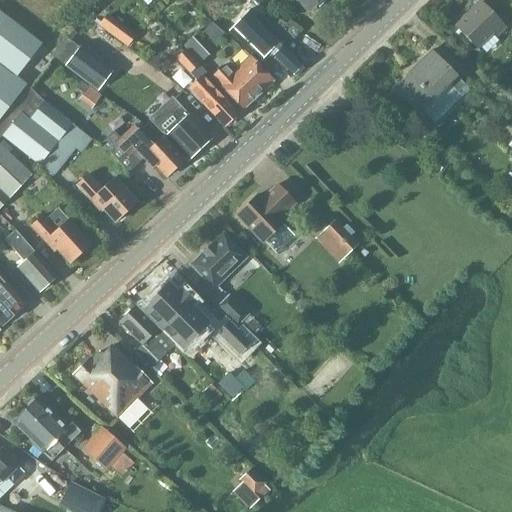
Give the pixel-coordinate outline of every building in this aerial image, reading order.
[(294,0),(307,13),(320,0),(294,0)] [(497,39),(505,32),(479,4),(456,26),(478,49),(493,34),(497,39)] [(249,11),(229,31),(261,62),(267,56),(290,78),(304,64),(287,48),(301,33),(280,20),(270,31),(249,11)] [(0,65),(15,77),(40,45),(0,13),(0,65)] [(107,15),(99,26),(127,48),(136,36),(107,15)] [(156,23),(146,33),(155,41),(165,31),(156,23)] [(63,58),(69,41),(58,36),(52,54),(63,58)] [(200,65),(209,56),(192,39),(184,47),(200,65)] [(80,47),(65,67),(98,91),(113,72),(80,47)] [(244,52),(231,64),(229,62),(212,78),(243,110),(273,82),(244,52)] [(183,53),(174,62),(188,75),(196,67),(183,53)] [(417,70),(397,90),(421,114),(423,112),(435,123),(462,97),(458,93),(464,87),(431,53),(415,68),(417,70)] [(0,65),(0,121),(27,87),(15,77),(0,65)] [(202,105),(225,127),(237,115),(214,93),(217,89),(203,76),(205,75),(196,67),(188,75),(196,83),(187,93),(201,106),(202,105)] [(94,109),(102,96),(84,84),(75,97),(94,109)] [(0,138),(3,137),(20,114),(29,120),(43,103),(27,87),(0,121),(0,138)] [(43,103),(29,120),(20,114),(3,137),(38,164),(48,153),(57,141),(70,124),(43,103)] [(165,108),(150,122),(162,134),(163,133),(166,136),(167,136),(189,160),(210,140),(188,116),(180,108),(172,115),(165,108)] [(153,168),(163,178),(180,162),(160,141),(151,149),(133,129),(126,135),(118,127),(98,144),(125,174),(134,166),(127,158),(134,152),(150,170),(153,168)] [(57,141),(48,153),(63,165),(72,153),(57,141)] [(0,146),(0,210),(32,176),(0,146)] [(103,208),(115,221),(135,203),(111,178),(98,190),(86,177),(75,187),(99,212),(103,208)] [(258,196),(236,217),(262,244),(264,242),(275,253),(293,236),(282,225),(284,223),(280,219),(295,204),(277,186),(262,200),(258,196)] [(58,250),(71,264),(90,246),(68,222),(55,234),(41,219),(31,228),(55,253),(58,250)] [(346,226),(343,229),(335,221),(321,233),(344,257),(358,245),(352,238),(355,235),(346,226)] [(27,261),(18,269),(39,293),(56,278),(14,231),(6,237),(11,242),(10,242),(27,261)] [(223,234),(191,266),(214,289),(246,258),(223,234)] [(0,325),(25,303),(0,275),(0,325)] [(176,292),(169,285),(158,297),(155,294),(146,303),(149,305),(148,307),(181,340),(183,338),(187,343),(207,322),(189,304),(191,302),(179,290),(176,292)] [(240,323),(248,315),(228,297),(218,309),(237,327),(240,323)] [(152,369),(175,346),(136,308),(120,324),(142,345),(135,352),(152,369)] [(219,317),(210,327),(229,345),(239,336),(219,317)] [(252,319),(245,328),(253,335),(261,327),(252,319)] [(87,360),(72,376),(118,420),(152,384),(113,346),(103,356),(99,353),(89,363),(87,360)] [(242,387),(228,375),(219,385),(232,398),(242,387)] [(27,414),(65,451),(82,434),(73,425),(68,430),(39,402),(27,414)] [(53,463),(65,451),(27,414),(15,426),(44,455),(45,455),(53,463)] [(121,453),(124,450),(101,429),(83,450),(106,470),(109,467),(121,453)] [(0,496),(24,473),(1,450),(0,451),(0,496)] [(250,471),(239,482),(241,485),(253,497),(265,486),(250,471)] [(60,502),(81,511),(100,511),(106,501),(70,483),(60,502)]
